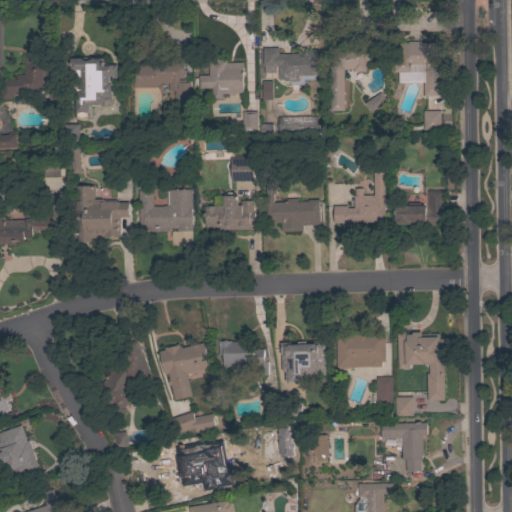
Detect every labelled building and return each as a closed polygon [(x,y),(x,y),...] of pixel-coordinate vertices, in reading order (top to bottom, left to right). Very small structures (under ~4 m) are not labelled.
[(393,57),(399,57),(398,43),(408,43),(408,41),(420,41),(420,43),(435,42),(436,62),(439,62),(440,83),(438,83),(439,95),(424,96),(423,82),(399,83),(399,72),(394,72),(393,57)] [(344,110),(330,110),(329,44),(342,44),(342,46),(382,45),(382,60),(366,61),(366,71),(353,71),(353,69),(343,69),(344,110)] [(278,65),(275,65),(276,73),(264,73),(264,66),(263,66),(262,48),(278,47),(278,53),(283,53),(283,54),(290,54),(290,53),(304,53),(304,48),(318,48),(319,75),(298,75),(299,81),(286,81),(286,80),(278,80),(278,65)] [(133,88),(133,78),(135,78),(135,63),(176,62),(176,57),(184,57),(184,70),(186,70),(186,76),(185,76),(185,80),(186,80),(186,82),(190,82),(190,101),(178,101),(178,98),(175,98),(175,90),(169,90),(169,83),(156,83),(156,87),(133,88)] [(227,93),(227,94),(222,94),(222,99),(212,99),(212,87),(199,88),(198,75),(209,75),(209,57),(221,57),(221,59),(226,59),(226,62),(243,62),(243,93),(227,93)] [(43,91),(31,91),(31,101),(14,101),(1,101),(1,80),(17,80),(16,74),(24,74),(24,58),(30,58),(30,59),(43,59),(43,69),(47,69),(48,80),(43,80),(43,91)] [(117,78),(114,78),(114,88),(116,88),(116,96),(112,96),(111,96),(111,98),(112,99),(111,101),(111,103),(109,105),(107,105),(105,105),(104,105),(90,105),(90,109),(89,109),(89,113),(90,113),(90,118),(75,119),(74,69),(71,69),(70,58),(82,58),(82,59),(92,59),(91,58),(103,58),(103,60),(104,60),(104,63),(110,63),(110,65),(117,65),(117,78)] [(272,99),(262,100),(262,80),(272,80),(272,99)] [(364,100),(384,87),(386,90),(386,101),(386,102),(372,112),(364,100)] [(423,111),(440,110),(440,129),(423,130),(423,111)] [(257,128),(243,129),(242,112),(257,111),(257,128)] [(318,116),(318,132),(273,133),(273,127),(278,127),(277,117),(318,116)] [(273,123),(273,133),(260,133),(259,124),(273,123)] [(0,147),(0,134),(15,133),(16,147),(0,147)] [(70,147),(78,146),(81,172),(72,173),(70,147)] [(254,158),(254,180),(231,181),(231,158),(254,158)] [(60,164),(60,177),(42,177),(42,165),(60,164)] [(384,223),(372,224),(372,222),(358,222),(358,225),(346,225),(346,223),(333,223),(333,206),(347,205),(347,208),(353,207),(353,195),(354,195),(354,188),(362,188),(362,195),(374,195),(373,172),(384,172),(384,223)] [(192,189),(192,208),(191,208),(191,225),(193,225),(193,230),(177,231),(177,227),(169,228),(169,231),(139,232),(139,215),(135,215),(135,208),(139,208),(138,180),(153,179),(154,195),(153,195),(153,206),(163,206),(163,205),(169,205),(169,190),(192,189)] [(91,239),(91,242),(77,242),(77,228),(74,228),(73,185),(94,185),(94,199),(102,199),(102,200),(116,200),(116,201),(119,201),(119,202),(128,202),(129,216),(120,217),(120,236),(109,236),(109,239),(91,239)] [(266,222),(266,190),(273,190),(274,202),(287,202),(287,198),(297,198),(297,201),(308,201),(308,199),(319,199),(319,224),(302,225),(302,230),(281,231),(281,222),(266,222)] [(425,205),(425,209),(427,209),(427,190),(442,190),(443,211),(440,211),(440,225),(425,225),(425,221),(410,222),(410,224),(395,224),(395,206),(425,205)] [(205,227),(205,204),(223,204),(223,195),(227,195),(227,192),(233,192),(233,195),(238,195),(238,205),(241,205),(241,201),(253,200),(253,212),(254,212),(255,222),(255,229),(219,229),(219,226),(205,227)] [(0,217),(3,217),(3,220),(25,220),(25,219),(35,218),(35,217),(46,217),(46,204),(61,204),(61,226),(58,226),(58,229),(38,230),(38,232),(32,232),(32,237),(23,237),(23,240),(13,240),(13,243),(0,243),(0,217)] [(444,400),(427,400),(426,373),(429,373),(428,364),(409,364),(409,368),(397,368),(396,332),(406,332),(406,334),(412,334),(412,332),(421,332),(421,337),(434,336),(434,333),(439,333),(439,338),(442,338),(444,400)] [(384,335),(385,361),(381,361),(381,366),(336,367),(336,335),(384,335)] [(124,389),(134,397),(125,407),(127,408),(119,418),(105,406),(109,402),(98,394),(104,387),(101,384),(111,373),(109,371),(117,361),(119,363),(127,353),(124,344),(137,339),(143,355),(143,354),(152,378),(138,384),(136,380),(128,384),(124,389)] [(223,367),(223,354),(220,354),(220,345),(223,345),(223,340),(230,340),(230,341),(254,341),(254,349),(264,349),(264,358),(266,358),(266,362),(268,362),(268,375),(260,375),(260,366),(239,367),(239,368),(239,371),(235,371),(235,367),(223,367)] [(281,354),(280,354),(279,342),(290,342),(290,344),(297,344),(297,341),(305,341),(305,343),(313,343),(313,341),(324,341),(325,375),(323,375),(324,376),(315,376),(315,375),(309,375),(309,381),(285,381),(284,371),(282,371),(281,354)] [(192,396),(173,400),(167,378),(169,378),(168,373),(164,374),(158,351),(164,349),(164,347),(178,343),(179,346),(181,345),(181,347),(203,342),(209,367),(186,372),(192,396)] [(376,377),(392,376),(392,404),(376,404),(376,377)] [(0,379),(1,379),(5,391),(8,390),(11,400),(7,400),(10,410),(0,412),(0,379)] [(262,393),(273,393),(273,406),(263,406),(262,406),(262,393)] [(395,397),(412,396),(413,415),(395,416),(395,397)] [(287,416),(287,401),(302,400),(302,415),(287,416)] [(213,414),(215,429),(196,432),(194,427),(177,433),(172,418),(192,411),(194,417),(213,414)] [(426,422),(426,435),(422,435),(422,458),(421,459),(421,471),(406,471),(406,459),(402,459),(401,438),(381,438),(380,423),(426,422)] [(128,446),(115,448),(113,433),(126,431),(128,446)] [(40,472),(19,479),(13,460),(7,462),(0,443),(0,440),(23,433),(26,439),(28,438),(40,472)] [(326,456),(327,462),(312,462),(312,456),(310,456),(310,439),(312,439),(312,435),(326,435),(326,439),(328,439),(328,456),(326,456)] [(201,463),(203,477),(193,479),(190,465),(189,465),(192,483),(183,484),(186,497),(170,499),(168,486),(165,486),(158,449),(206,440),(210,462),(201,463)] [(354,511),(354,505),(359,498),(359,496),(358,496),(358,483),(391,483),(391,493),(383,493),(383,511),(354,511)] [(23,511),(46,505),(42,492),(53,489),(60,511),(23,511)] [(189,511),(188,506),(228,500),(228,503),(232,503),(232,511),(189,511)]
